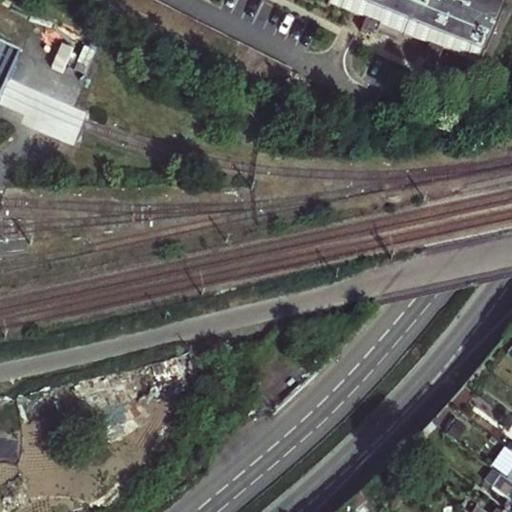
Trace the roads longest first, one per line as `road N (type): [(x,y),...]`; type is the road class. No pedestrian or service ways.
road 1 (primary): [(511,190),(386,356),(219,511)]
road 2 (unclassified): [(0,370),(378,283)]
road 3 (primary): [(294,511),(428,387),(511,282)]
road 4 (residential): [(173,0),(364,96)]
road 5 (residential): [(378,283),(511,251)]
